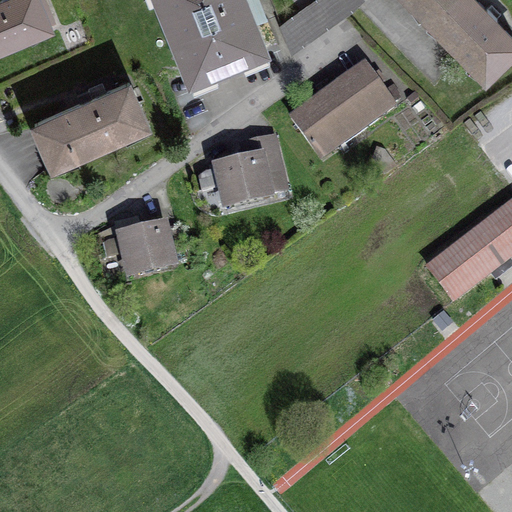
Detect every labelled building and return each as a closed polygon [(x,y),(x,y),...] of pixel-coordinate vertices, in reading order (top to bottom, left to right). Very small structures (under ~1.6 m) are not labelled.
[(38,0),(2,0),(0,1),(0,46),(50,26),(38,0)] [(160,0),(192,78),(264,49),(243,0),(160,0)] [(291,50),(342,13),(329,0),(316,0),(281,25),(291,50)] [(329,0),(342,13),(345,16),(361,1),(360,0),(329,0)] [(412,0),(486,76),(511,51),(511,37),(494,19),(497,17),(487,7),(485,9),(475,0),(412,0)] [(365,66),(292,119),(321,159),(340,145),(336,140),(361,122),(366,129),(366,127),(394,106),(393,104),(398,100),(389,89),(384,92),(365,66)] [(36,123),(53,164),(146,123),(128,82),(36,123)] [(246,162),(217,169),(225,206),(283,191),(281,180),(266,184),(258,146),(243,149),(246,162)] [(511,204),(428,269),(453,301),(511,255),(511,204)] [(130,275),(173,264),(171,256),(183,253),(177,226),(165,229),(164,227),(121,238),(130,275)]
